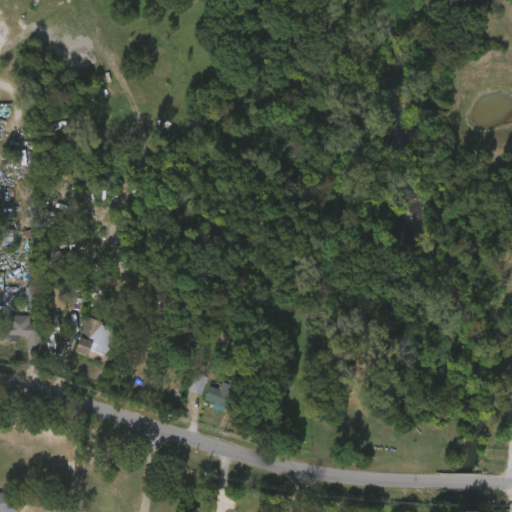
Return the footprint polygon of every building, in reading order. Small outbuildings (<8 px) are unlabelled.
[(14,248),(0,248),(0,229),(13,229),(14,248)] [(43,300),(25,300),(25,287),(29,287),(29,260),(43,260),(43,300)] [(65,307),(48,307),(48,281),(66,281),(65,307)] [(34,300),(33,316),(49,316),(50,300),(34,300)] [(30,315),(30,323),(43,323),(42,350),(27,350),(27,336),(20,336),(20,335),(10,335),(10,342),(0,342),(0,322),(9,322),(9,315),(30,315)] [(103,322),(95,343),(79,337),(87,316),(103,322)] [(0,348),(12,348),(12,359),(26,359),(25,323),(0,323),(0,348)] [(59,361),(91,372),(103,338),(72,326),(59,361)] [(236,382),(225,409),(217,405),(218,404),(206,399),(211,385),(220,389),(219,388),(221,384),(222,385),(224,381),(228,383),(230,379),(236,382)] [(173,400),(187,403),(192,385),(177,381),(173,400)] [(192,395),(189,411),(213,417),(219,388),(209,386),(206,397),(192,395)] [(15,503),(14,511),(0,511),(0,492),(6,493),(6,502),(15,503)]
